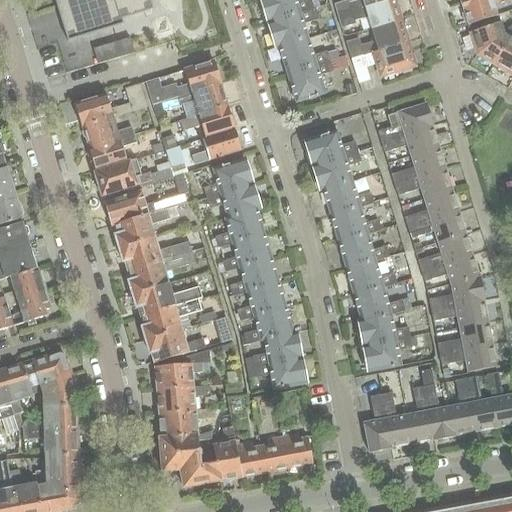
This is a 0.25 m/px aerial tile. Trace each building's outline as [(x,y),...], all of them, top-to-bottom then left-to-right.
[(60,0),(64,16),(66,23),(61,24),(67,43),(123,25),(122,20),(153,11),(149,0),(60,0)] [(260,0),(268,24),(300,14),(313,10),(310,0),(306,0),(298,3),(296,0),(260,0)] [(361,0),(349,4),(348,1),(334,5),(337,14),(389,0),(361,0)] [(356,25),(355,22),(367,19),(370,30),(400,21),(399,18),(400,16),(398,10),(396,8),(393,0),(389,0),(337,14),(342,29),(356,25)] [(478,0),(461,6),(464,14),(462,15),(464,24),(467,23),(467,26),(468,26),(477,23),(498,16),(494,5),(508,0),(478,0)] [(309,38),(305,24),(317,20),(313,10),(300,14),(268,24),(275,49),(278,48),(309,38)] [(468,26),(467,26),(470,33),(471,33),(479,30),(501,24),(498,16),(477,23),(468,26)] [(346,43),(351,60),(407,44),(404,34),(405,31),(403,26),(401,24),(400,21),(370,30),(374,43),(361,47),(359,39),(346,43)] [(479,30),(471,33),(470,33),(477,56),(495,66),(510,39),(511,35),(511,26),(504,32),(501,24),(479,30)] [(330,62),(327,52),(314,56),(309,38),(278,48),(287,75),(330,62)] [(111,60),(134,53),(129,39),(93,50),(97,65),(110,61),(110,60),(111,60)] [(511,40),(510,39),(495,66),(497,67),(498,70),(502,72),(505,72),(511,75),(511,40)] [(377,65),(377,68),(380,77),(384,76),(387,77),(393,75),(395,73),(414,67),(407,44),(351,60),(359,84),(370,81),(366,68),(377,65)] [(335,50),(327,52),(330,62),(338,59),(335,50)] [(338,59),(330,62),(333,73),(349,68),(346,60),(345,57),(338,59)] [(213,62),(184,71),(188,86),(177,89),(175,86),(160,89),(157,80),(145,83),(152,107),(160,104),(179,98),(221,85),(217,75),(219,72),(217,67),(215,66),(213,62)] [(318,96),(324,94),(319,78),(333,73),(330,62),(287,75),(296,103),(314,98),(314,99),(318,97),(318,96)] [(131,88),(124,90),(127,99),(129,105),(131,113),(147,108),(143,94),(140,85),(131,88)] [(194,102),(198,116),(227,107),(226,104),(228,101),(226,96),(223,95),(221,85),(179,98),(181,106),(194,102)] [(352,86),(344,87),(346,97),(354,96),(352,86)] [(111,111),(108,104),(105,95),(74,105),(81,128),(82,128),(114,119),(131,113),(129,105),(111,111)] [(160,104),(152,107),(156,120),(164,117),(160,104)] [(380,143),(432,128),(433,127),(426,105),(397,114),(401,126),(377,133),(380,143)] [(206,139),(235,130),(233,126),(235,123),(233,118),(230,117),(227,107),(198,116),(180,122),(183,132),(202,127),(206,139)] [(88,151),(134,137),(155,130),(152,121),(118,132),(114,119),(82,128),(83,131),(82,133),(83,138),(86,140),(89,149),(88,150),(88,151)] [(384,154),(407,147),(410,157),(438,148),(432,128),(380,143),(384,154)] [(235,130),(206,139),(202,141),(205,152),(192,157),(194,166),(241,151),(235,130)] [(354,143),(340,147),(336,133),(329,135),(329,134),(325,135),(325,136),(304,142),(312,167),(357,153),(354,143)] [(172,136),(165,138),(168,150),(176,147),(172,136)] [(94,170),(95,172),(127,162),(123,148),(136,144),(134,137),(88,151),(91,160),(90,163),(92,168),(94,170)] [(160,144),(151,147),(154,154),(163,152),(160,144)] [(371,149),(363,151),(366,161),(375,158),(372,148),(371,149)] [(390,173),(394,185),(445,169),(438,148),(410,157),(413,166),(390,173)] [(323,191),(353,182),(348,167),(360,163),(357,153),(312,167),(320,191),(323,191)] [(141,189),(172,179),(169,170),(151,176),(150,173),(141,176),(136,161),(131,162),(131,161),(127,162),(95,172),(96,176),(95,178),(97,185),(99,187),(103,197),(140,185),(141,189)] [(206,199),(252,185),(244,161),(212,171),(216,185),(203,189),(206,199)] [(171,169),(170,169),(173,177),(187,173),(184,165),(171,169)] [(0,198),(13,195),(11,186),(13,183),(9,172),(6,171),(5,169),(0,170),(0,198)] [(445,169),(394,185),(398,197),(421,190),(424,201),(452,192),(445,169)] [(370,193),(357,197),(353,182),(323,191),(330,217),(360,208),(361,209),(374,205),(370,193)] [(227,219),(256,211),(259,210),(252,185),(206,199),(209,210),(223,206),(226,218),(227,219)] [(184,194),(146,206),(142,192),(105,204),(112,227),(114,227),(165,210),(166,211),(187,204),(184,194)] [(404,219),(407,230),(459,214),(452,192),(424,201),(427,212),(404,219)] [(0,227),(12,223),(21,220),(21,217),(23,215),(19,204),(16,203),(13,195),(0,198),(0,227)] [(377,221),(365,224),(361,209),(360,208),(330,217),(338,243),(368,235),(380,231),(377,221)] [(118,250),(156,239),(152,224),(168,220),(166,211),(165,210),(114,227),(117,236),(115,237),(118,250)] [(226,218),(224,219),(228,234),(215,238),(217,249),(231,245),(231,244),(263,235),(256,211),(227,219),(226,218)] [(459,214),(407,230),(411,240),(434,233),(437,244),(465,235),(459,214)] [(0,256),(30,247),(27,237),(29,234),(27,228),(24,227),(23,224),(13,227),(0,230),(0,256)] [(263,235),(231,244),(231,245),(235,259),(222,263),(225,274),(230,272),(238,270),(238,268),(271,259),(263,235)] [(376,261),(376,263),(389,258),(386,247),(373,251),(368,235),(338,243),(346,269),(376,261)] [(417,262),(421,272),(472,257),(465,235),(437,244),(440,255),(417,262)] [(190,244),(160,253),(156,239),(118,250),(122,263),(125,262),(128,272),(193,254),(190,244)] [(0,264),(2,270),(0,271),(0,281),(9,279),(37,270),(34,259),(36,257),(34,251),(31,250),(30,247),(0,256),(0,264)] [(128,283),(132,295),(169,284),(166,273),(196,264),(193,254),(128,272),(130,282),(128,283)] [(472,257),(421,272),(424,283),(447,275),(451,286),(479,279),(472,257)] [(245,295),(245,293),(278,284),(271,259),(238,268),(238,270),(242,284),(231,287),(234,298),(245,295)] [(380,278),(376,263),(376,261),(346,269),(353,295),(383,287),(384,289),(397,285),(393,274),(380,278)] [(37,270),(9,279),(0,281),(0,287),(3,296),(4,299),(5,298),(6,303),(44,292),(41,283),(44,282),(41,272),(38,273),(37,270)] [(429,301),(431,312),(483,302),(484,302),(480,279),(479,279),(451,286),(453,296),(429,301)] [(138,308),(141,317),(202,299),(199,289),(173,298),(169,284),(132,295),(136,309),(138,308)] [(278,284),(245,293),(245,295),(249,307),(236,311),(240,323),(253,319),(252,317),(285,308),(278,284)] [(0,331),(13,327),(11,318),(9,312),(6,303),(5,298),(4,299),(3,296),(0,287),(0,331)] [(401,301),(389,305),(384,289),(383,287),(353,295),(361,322),(391,316),(391,317),(405,312),(401,301)] [(20,315),(11,318),(13,327),(46,317),(44,312),(49,310),(44,292),(6,303),(9,312),(13,311),(12,307),(17,305),(20,312),(19,312),(20,315)] [(408,298),(401,301),(405,312),(412,309),(408,298)] [(141,328),(145,341),(182,330),(179,318),(201,312),(198,301),(202,300),(202,299),(141,317),(144,328),(141,328)] [(483,302),(431,312),(433,322),(456,318),(459,329),(488,324),(483,302)] [(253,319),(256,331),(243,335),(246,347),(259,343),(265,343),(264,339),(293,335),(285,308),(252,317),(253,319)] [(213,313),(198,318),(200,325),(215,321),(213,313)] [(394,331),(391,317),(391,316),(361,322),(358,322),(363,348),(410,339),(408,328),(394,331)] [(437,346),(439,357),(492,347),(488,324),(459,329),(461,341),(437,346)] [(155,364),(164,361),(205,349),(203,340),(187,345),(182,330),(145,341),(149,355),(152,354),(155,364)] [(229,331),(217,334),(220,345),(232,341),(229,331)] [(264,339),(265,343),(267,355),(252,358),(254,368),(301,359),(296,334),(293,335),(264,339)] [(368,373),(400,367),(397,352),(412,349),(410,339),(363,348),(368,373)] [(465,362),(467,374),(496,368),(492,347),(439,357),(441,367),(465,362)] [(208,352),(183,359),(183,365),(201,364),(209,364),(208,352)] [(32,364),(23,366),(26,376),(31,390),(39,387),(38,385),(70,375),(64,357),(60,355),(43,360),(41,358),(36,360),(34,363),(32,363),(32,364)] [(252,358),(244,360),(246,369),(254,368),(252,358)] [(256,379),(271,376),(273,391),(306,385),(301,359),(254,368),(256,378),(256,379)] [(156,379),(154,379),(155,391),(157,390),(157,392),(192,389),(194,389),(193,374),(201,373),(201,364),(183,365),(155,368),(155,369),(156,379)] [(23,366),(19,367),(16,366),(12,367),(10,370),(1,373),(14,417),(19,415),(22,414),(19,403),(33,398),(31,390),(26,376),(23,366)] [(254,368),(246,369),(248,380),(256,378),(254,368)] [(431,370),(420,372),(423,388),(434,386),(431,370)] [(0,421),(6,420),(14,418),(14,417),(1,373),(0,373),(0,421)] [(511,395),(502,398),(498,374),(487,376),(491,400),(492,400),(497,429),(511,426),(511,395)] [(38,385),(39,387),(42,397),(42,408),(75,407),(75,400),(77,398),(77,393),(74,391),(70,375),(38,385)] [(476,378),(466,380),(476,433),(497,429),(492,400),(491,400),(481,402),(476,378)] [(460,406),(449,408),(454,437),(455,437),(476,433),(466,380),(455,382),(460,406)] [(240,384),(225,386),(226,395),(242,393),(241,384),(240,384)] [(438,410),(434,386),(423,388),(433,441),(433,442),(455,438),(455,437),(454,437),(449,408),(438,410)] [(192,389),(157,392),(159,415),(197,412),(196,398),(210,397),(210,388),(194,389),(192,389)] [(417,414),(406,416),(412,445),(433,441),(423,388),(412,390),(417,414)] [(391,394),(380,396),(390,449),(391,449),(412,445),(406,416),(396,418),(391,394)] [(374,422),(363,424),(369,454),(391,450),(391,449),(390,449),(380,396),(370,398),(374,422)] [(32,423),(25,421),(22,425),(21,428),(22,433),(31,432),(76,430),(76,419),(78,417),(77,412),(75,410),(75,407),(42,408),(43,423),(32,423)] [(159,415),(161,439),(199,436),(197,422),(216,420),(215,410),(197,412),(159,415)] [(19,415),(14,417),(14,418),(17,429),(18,429),(21,428),(22,425),(19,415)] [(43,440),(44,455),(77,454),(77,450),(79,448),(78,443),(76,441),(76,430),(31,432),(22,433),(23,442),(43,440)] [(162,473),(180,471),(185,471),(183,453),(200,451),(199,451),(199,443),(211,442),(211,433),(199,436),(161,439),(159,439),(162,473)] [(298,435),(282,438),(288,469),(312,465),(307,438),(299,440),(298,435)] [(268,446),(260,447),(265,474),(288,469),(282,438),(267,441),(268,446)] [(219,482),(242,478),(237,457),(236,447),(235,442),(212,446),(216,463),(219,482)] [(260,447),(252,449),(251,444),(236,447),(237,457),(242,478),(265,474),(260,447)] [(183,489),(219,482),(216,463),(202,466),(200,451),(183,453),(185,471),(180,471),(183,489)] [(45,480),(45,483),(78,482),(78,471),(79,469),(79,464),(77,461),(77,456),(44,457),(45,472),(35,473),(35,478),(39,477),(39,481),(45,480)] [(0,511),(16,511),(9,477),(9,473),(6,462),(0,463),(0,511)] [(39,511),(33,485),(22,487),(19,471),(9,473),(9,477),(16,511),(39,511)] [(78,492),(78,482),(45,483),(45,480),(39,481),(39,477),(35,478),(36,484),(33,485),(39,511),(63,511),(71,511),(71,508),(76,501),(79,501),(78,492)] [(511,511),(511,495),(503,497),(505,511),(511,511)] [(505,511),(503,497),(482,501),(484,511),(505,511)] [(484,511),(482,501),(461,505),(462,511),(484,511)]
